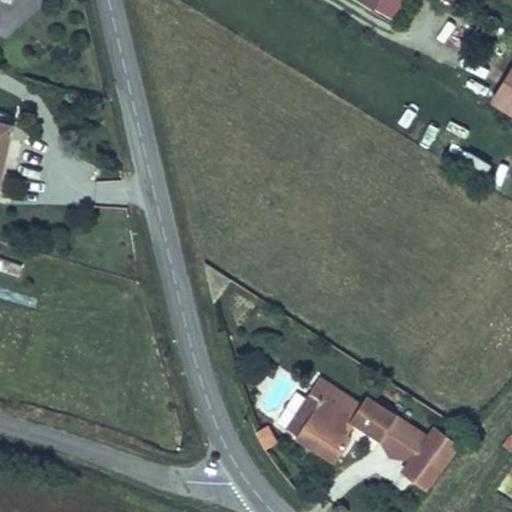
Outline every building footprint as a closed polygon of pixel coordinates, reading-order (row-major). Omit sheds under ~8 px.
[(367,0),(363,8),(379,18),(390,0),(367,0)] [(511,73),(492,105),(511,117),(511,73)] [(0,257),(0,270),(18,275),(21,263),(0,257)] [(315,397),(297,432),(333,455),(335,449),(348,425),(346,419),(349,415),(355,404),(384,421),(394,405),(362,387),(355,398),(317,375),(306,393),(315,397)] [(315,397),(306,393),(285,425),(297,432),(315,397)] [(384,421),(355,404),(349,415),(376,433),(384,421)] [(262,449),(277,442),(268,424),(254,430),(262,449)] [(511,464),(498,485),(511,493),(511,464)]
